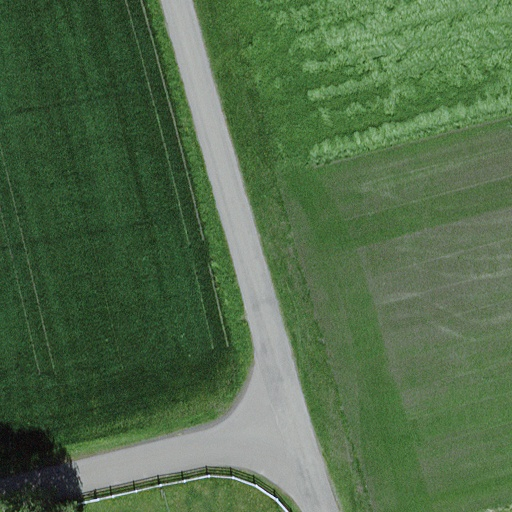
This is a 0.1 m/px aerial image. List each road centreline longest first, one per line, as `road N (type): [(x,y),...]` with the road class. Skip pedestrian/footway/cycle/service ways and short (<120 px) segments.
road 1 (track): [(175,0),(317,511)]
road 2 (track): [(0,494),(289,424)]
